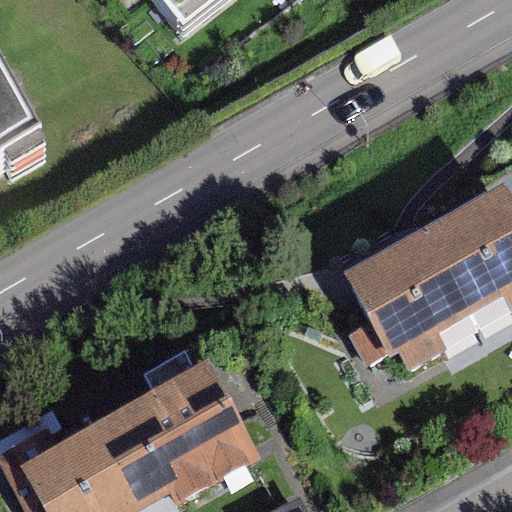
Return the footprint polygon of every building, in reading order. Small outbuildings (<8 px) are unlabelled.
[(149,0),(183,40),(231,0),(149,0)] [(511,325),(511,252),(479,202),(416,245),(410,249),(476,348),(511,325)] [(476,348),(410,249),(340,295),(405,394),(476,348)] [(174,511),(248,466),(190,372),(97,429),(149,511),(174,511)] [(149,511),(97,429),(18,479),(38,511),(149,511)]
